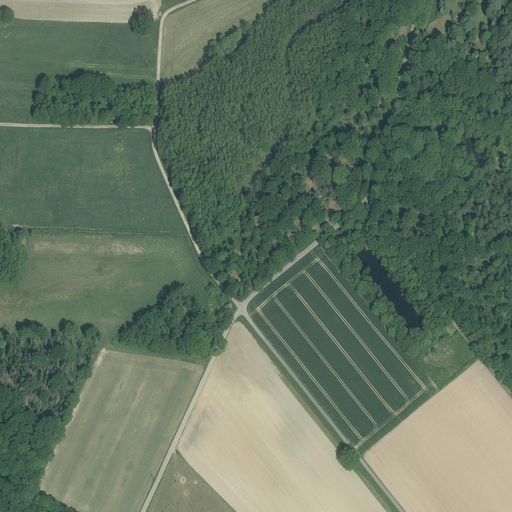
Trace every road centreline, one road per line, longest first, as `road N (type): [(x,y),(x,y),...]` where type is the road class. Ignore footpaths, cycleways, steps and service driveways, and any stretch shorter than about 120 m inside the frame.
road 1 (unclassified): [(422,0),(368,195),(240,308),(143,511)]
road 2 (track): [(402,511),(206,266),(154,151),(154,132)]
road 3 (track): [(368,195),(376,227),(511,396)]
road 4 (track): [(154,132),(0,124)]
road 5 (track): [(154,132),(160,19),(196,0)]
road 6 (track): [(408,50),(511,114)]
